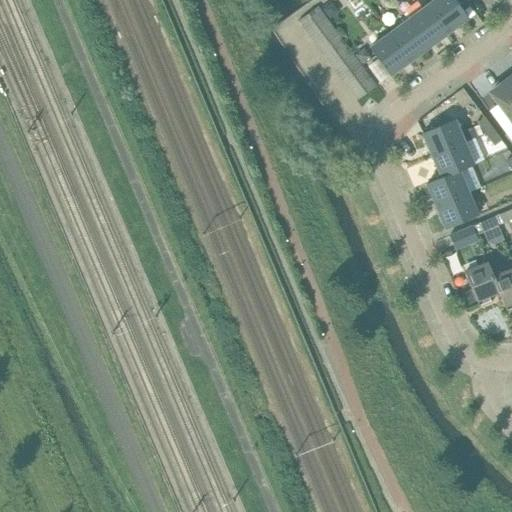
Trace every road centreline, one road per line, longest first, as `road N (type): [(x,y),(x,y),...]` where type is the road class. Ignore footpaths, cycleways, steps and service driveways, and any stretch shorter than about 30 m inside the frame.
road 1 (residential): [(511,26),(400,114),(381,150),(453,331),(469,353),(491,362)]
road 2 (track): [(55,511),(0,394)]
